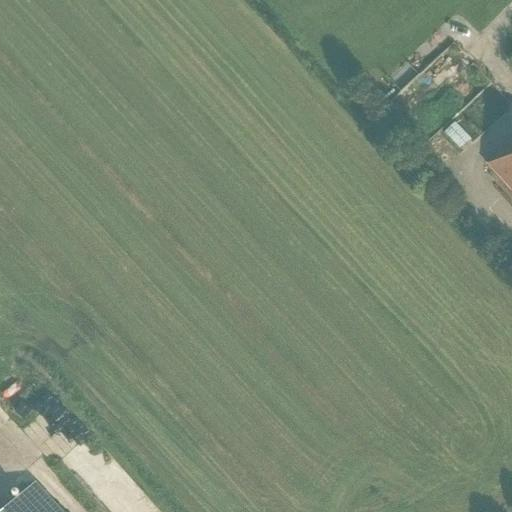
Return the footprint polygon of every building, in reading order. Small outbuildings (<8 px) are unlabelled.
[(408,59),(397,68),(407,80),(419,71),(408,59)] [(438,131),(439,126),(437,120),(434,116),(431,115),(427,113),(423,113),(420,115),(416,117),(413,122),(412,127),(413,132),(417,136),(421,139),(428,139),(431,138),(436,135),(438,131)] [(511,143),(488,165),(501,180),(511,192),(511,143)] [(64,402),(47,410),(57,431),(74,423),(64,402)] [(39,416),(33,424),(51,435),(56,427),(39,416)] [(13,420),(1,429),(14,446),(26,438),(13,420)] [(7,511),(57,511),(35,487),(7,511)]
